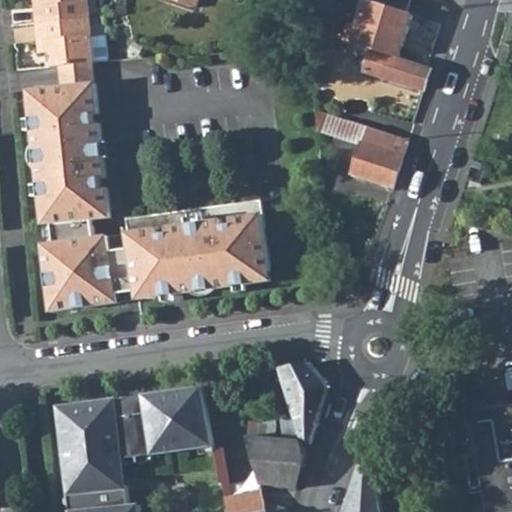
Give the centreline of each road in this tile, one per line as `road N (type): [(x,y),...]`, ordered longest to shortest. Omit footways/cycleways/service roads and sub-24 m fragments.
road 1 (residential): [(379,347),(340,335),(0,373)]
road 2 (tertiary): [(484,0),(379,347)]
road 3 (tertiary): [(379,347),(313,511)]
